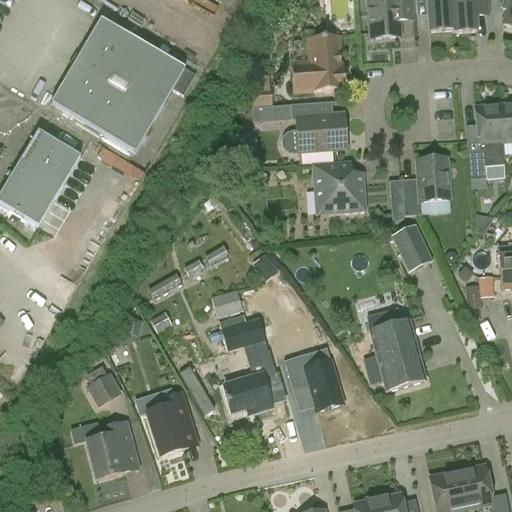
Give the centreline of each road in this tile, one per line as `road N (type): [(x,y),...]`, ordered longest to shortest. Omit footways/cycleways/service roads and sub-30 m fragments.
road 1 (residential): [(511,419),(231,480),(130,511)]
road 2 (residential): [(419,75),(421,140),(372,144),(369,79)]
road 3 (unknown): [(498,422),(424,283)]
